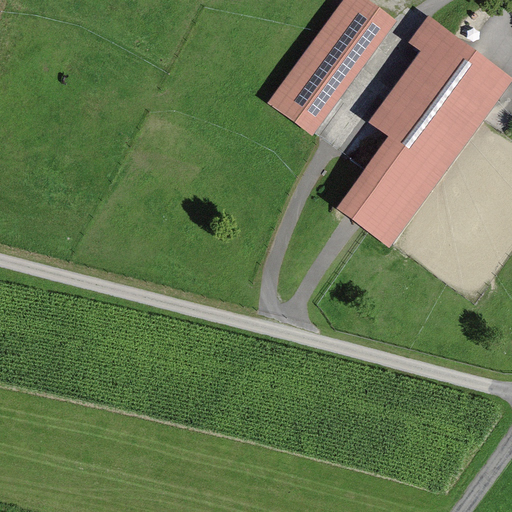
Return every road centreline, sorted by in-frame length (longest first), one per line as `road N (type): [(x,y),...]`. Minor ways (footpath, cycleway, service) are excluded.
road 1 (track): [(0,255),(511,394)]
road 2 (track): [(438,0),(330,141),(276,248),(264,328)]
